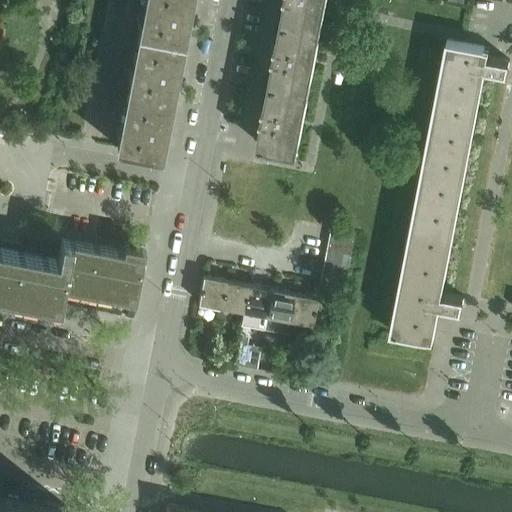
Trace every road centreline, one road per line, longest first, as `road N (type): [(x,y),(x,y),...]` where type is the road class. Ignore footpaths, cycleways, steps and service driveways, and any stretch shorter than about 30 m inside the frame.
road 1 (residential): [(511,436),(159,373)]
road 2 (residential): [(6,190),(46,154),(196,182)]
road 3 (residential): [(196,182),(159,373)]
road 4 (residential): [(231,0),(196,182)]
road 5 (residential): [(159,373),(133,511)]
